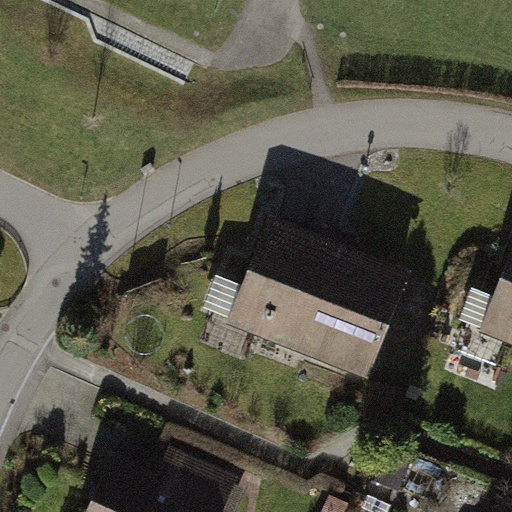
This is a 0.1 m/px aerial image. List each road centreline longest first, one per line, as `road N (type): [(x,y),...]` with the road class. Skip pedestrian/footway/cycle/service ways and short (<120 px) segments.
road 1 (residential): [(79,237),(213,161),(329,124),(396,119),(511,131)]
road 2 (residential): [(0,381),(79,237)]
